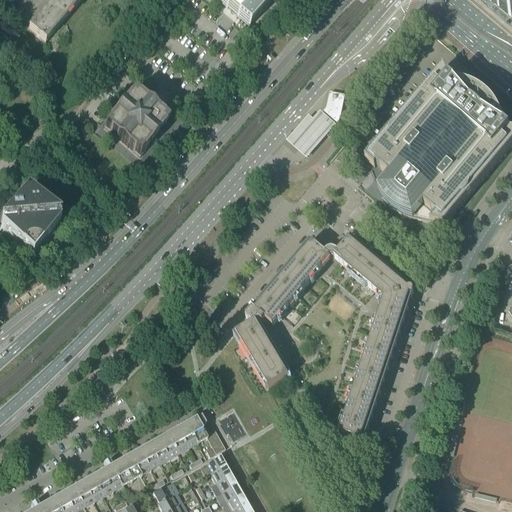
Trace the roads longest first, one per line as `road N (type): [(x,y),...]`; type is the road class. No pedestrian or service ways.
road 1 (secondary): [(111,312),(393,6)]
road 2 (secondary): [(308,40),(56,309)]
road 3 (residential): [(297,213),(280,208),(207,301),(229,320),(305,228),(304,219)]
road 4 (residential): [(440,287),(384,452),(396,468)]
road 5 (tertiary): [(396,468),(455,292)]
road 6 (secondary): [(0,436),(89,349),(111,312)]
road 7 (secondary): [(0,416),(111,312)]
road 8 (secondary): [(393,6),(438,12),(511,72)]
